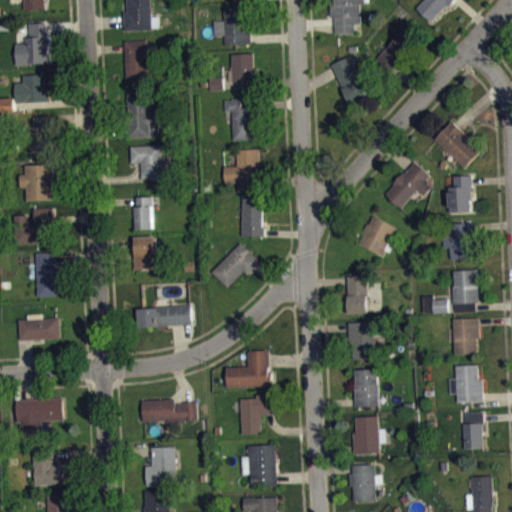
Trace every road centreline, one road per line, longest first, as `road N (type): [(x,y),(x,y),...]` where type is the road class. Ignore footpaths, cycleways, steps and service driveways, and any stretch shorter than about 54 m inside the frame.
road 1 (residential): [(0,373),(185,358),(238,329),(290,283),(307,230),(332,197),(508,0)]
road 2 (residential): [(109,511),(85,0)]
road 3 (residential): [(319,511),(295,0)]
